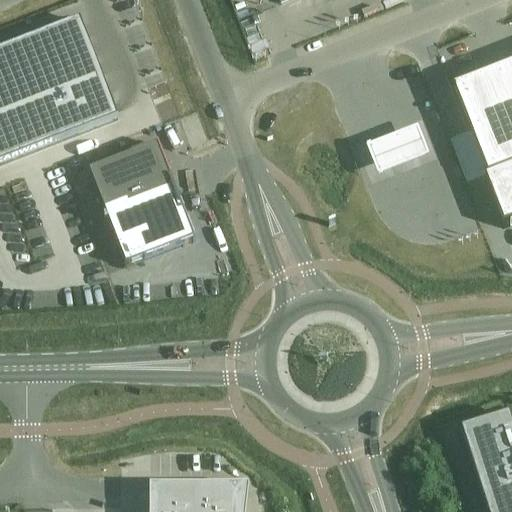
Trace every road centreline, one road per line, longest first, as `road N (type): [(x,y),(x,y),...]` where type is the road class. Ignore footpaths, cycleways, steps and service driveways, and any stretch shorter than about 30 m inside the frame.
road 1 (unclassified): [(223,96),(475,0)]
road 2 (primary): [(74,366),(251,379),(269,388)]
road 3 (primary): [(267,338),(74,366)]
road 4 (unclassified): [(327,297),(258,184)]
road 5 (unclassified): [(258,184),(284,313)]
road 6 (tertiary): [(389,375),(511,335)]
road 7 (tertiary): [(511,327),(383,332)]
road 8 (unclassified): [(25,368),(31,488)]
